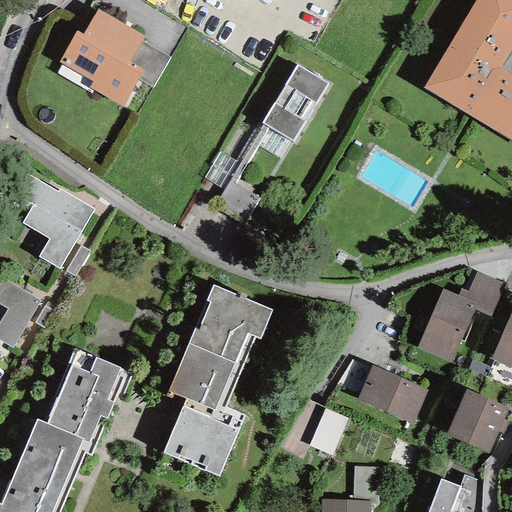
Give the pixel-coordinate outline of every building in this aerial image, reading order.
[(511,46),(511,0),(475,0),(422,88),(511,141),(511,74),(500,68),(511,46)] [(144,37),(97,10),(83,34),(77,31),(58,62),(92,81),(88,88),(121,107),(138,79),(143,70),(130,62),(142,41),(144,37)] [(170,58),(142,41),(130,62),(143,70),(138,79),(152,88),(170,58)] [(328,84),(297,65),(261,124),(263,125),(267,127),(289,141),(292,143),(328,84)] [(239,164),(231,177),(236,180),(257,145),(267,127),(263,125),(239,164)] [(279,158),(289,141),(267,127),(257,145),(279,158)] [(239,164),(219,152),(203,178),(224,190),(231,177),(239,164)] [(27,175),(15,195),(32,205),(80,233),(94,209),(60,190),(58,193),(27,175)] [(236,180),(231,177),(224,190),(213,208),(242,225),(259,198),(250,193),(252,189),(236,180)] [(59,269),(80,233),(32,205),(22,223),(49,239),(38,257),(59,269)] [(89,251),(80,246),(65,272),(75,277),(89,251)] [(505,284),(475,271),(466,291),(460,289),(457,295),(477,304),(474,309),(491,317),(505,284)] [(40,301),(2,279),(0,282),(0,304),(7,309),(0,320),(0,340),(12,348),(40,301)] [(272,310),(212,285),(167,391),(185,399),(162,453),(218,477),(244,415),(224,407),(254,337),(260,339),(272,310)] [(457,295),(441,289),(416,349),(452,363),(474,309),(477,304),(457,295)] [(44,327),(53,310),(44,305),(35,322),(44,327)] [(511,309),(491,360),(511,368),(511,309)] [(126,371),(74,349),(68,363),(71,365),(47,424),(36,419),(1,505),(0,504),(0,511),(58,511),(84,453),(90,456),(126,371)] [(371,365),(356,400),(412,425),(428,390),(371,365)] [(508,409),(466,390),(445,435),(488,454),(498,432),(503,435),(509,422),(503,419),(508,409)] [(332,455),(348,418),(325,407),(308,444),(332,455)] [(377,468),(353,467),(353,501),(371,501),(371,504),(377,504),(377,468)] [(459,487),(440,480),(428,511),(451,511),(450,511),(459,487)] [(353,501),(320,500),(320,511),(370,511),(371,504),(371,501),(353,501)]
